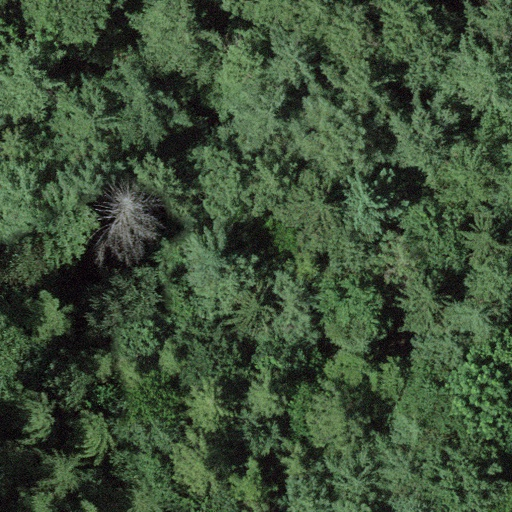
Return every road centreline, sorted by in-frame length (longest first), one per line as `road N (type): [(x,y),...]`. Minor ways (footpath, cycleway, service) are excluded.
road 1 (track): [(0,96),(100,0)]
road 2 (track): [(472,511),(511,380)]
